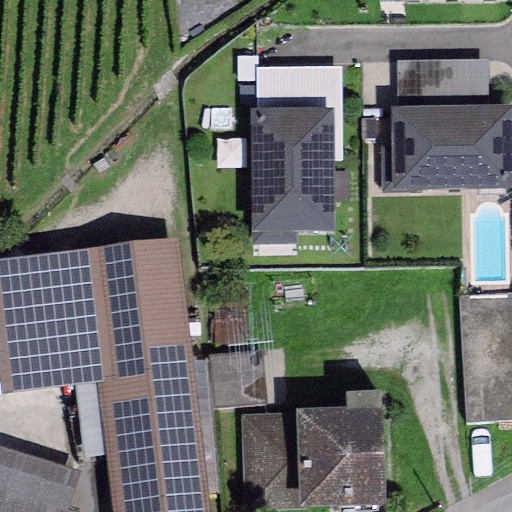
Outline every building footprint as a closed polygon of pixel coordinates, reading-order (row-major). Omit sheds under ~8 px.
[(396,60),(396,107),(487,108),(487,60),(396,60)] [(256,69),(256,110),(330,110),(331,162),(341,162),(341,68),(256,69)] [(396,107),(388,108),(388,148),(380,148),(380,195),(421,195),(421,190),(511,189),(511,106),(487,108),(396,107)] [(256,110),(250,110),(251,245),(295,244),(295,231),(331,231),(331,162),(330,110),(256,110)] [(0,394),(95,383),(110,511),(208,511),(176,238),(0,258),(0,394)] [(511,290),(468,293),(474,418),(511,416),(511,290)] [(262,354),(219,356),(221,409),(265,407),(262,354)] [(380,391),(345,392),(345,408),(294,409),(294,414),(238,416),(241,511),(301,511),(303,511),(303,507),(384,504),(380,391)] [(79,472),(0,448),(0,511),(76,511),(78,510),(68,507),(79,472)]
